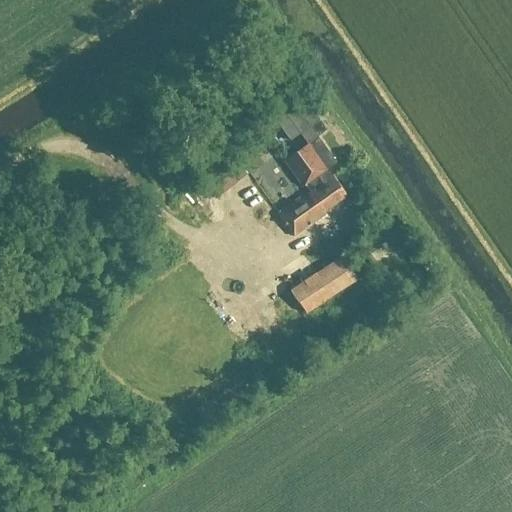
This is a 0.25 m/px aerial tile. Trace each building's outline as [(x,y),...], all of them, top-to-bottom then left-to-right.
[(95,141),(115,133),(111,125),(92,132),(95,141)] [(285,160),(307,193),(330,177),(325,170),(335,164),(320,143),(310,149),(307,145),(285,160)] [(245,175),(234,160),(206,181),(218,196),(245,175)] [(330,177),(307,193),(279,213),(293,234),(345,198),(330,177)] [(181,247),(156,273),(170,285),(194,260),(181,247)] [(245,257),(254,268),(265,259),(257,248),(245,257)] [(341,257),(290,291),(305,315),(357,281),(341,257)] [(164,304),(151,316),(161,327),(174,315),(164,304)]
